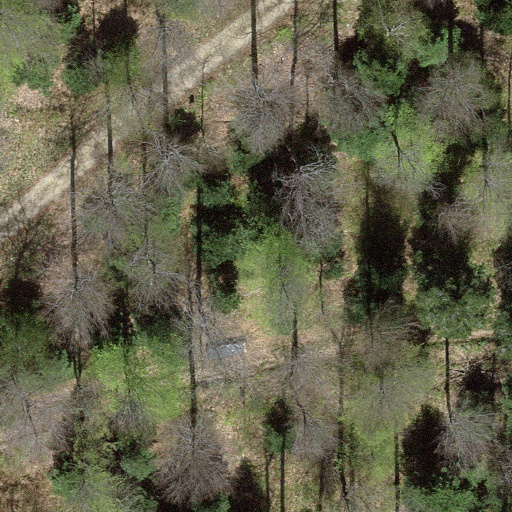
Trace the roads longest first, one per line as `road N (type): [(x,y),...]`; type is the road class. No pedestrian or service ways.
road 1 (track): [(511,319),(304,343),(166,374),(0,428)]
road 2 (track): [(273,0),(0,257)]
